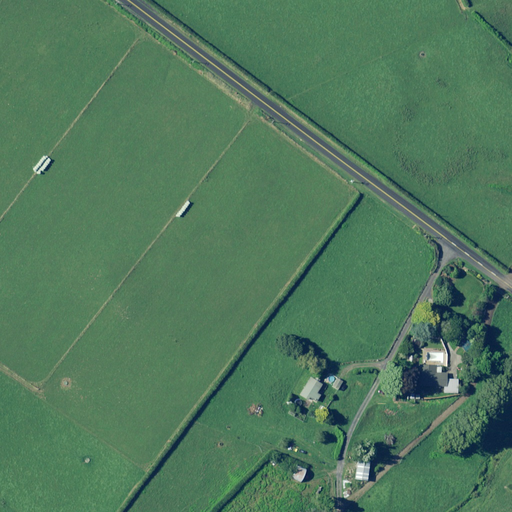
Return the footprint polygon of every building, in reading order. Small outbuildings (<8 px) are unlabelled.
[(439,366),(417,365),(417,386),(442,387),(442,393),(456,394),(456,380),(445,379),(445,373),(439,373),(439,366)] [(316,393),(319,387),(318,386),(320,383),(318,382),(319,380),(314,377),(312,380),(309,378),(298,395),(307,401),(308,398),(315,402),(319,395),(316,393)] [(289,409),(287,415),(292,417),(295,411),(289,409)] [(368,460),(356,458),(354,480),(365,481),(368,460)] [(305,470),(295,466),(290,477),(300,481),(305,470)]
